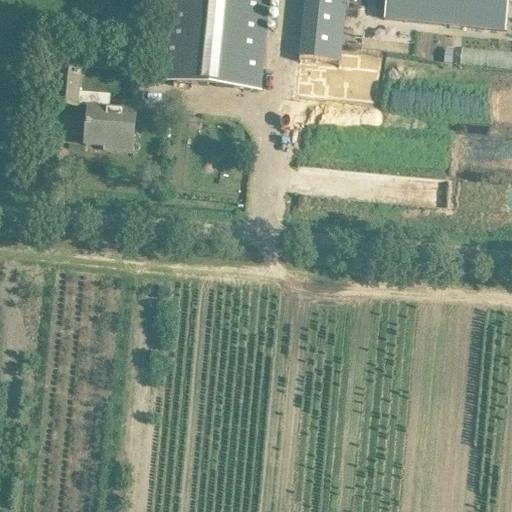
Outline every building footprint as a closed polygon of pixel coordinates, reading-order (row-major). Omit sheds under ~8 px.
[(167,0),(161,61),(159,81),(260,91),(269,0),(167,0)] [(340,54),(345,0),(305,0),(299,62),(339,66),(340,54)] [(386,0),(385,20),(504,33),(507,0),(386,0)] [(375,103),(379,70),(359,68),(360,57),(361,57),(361,56),(360,55),(360,56),(340,54),(339,66),(299,62),(296,95),(336,99),(375,103)] [(58,71),(57,86),(55,106),(77,108),(80,73),(58,71)] [(89,112),(87,126),(85,146),(116,149),(116,153),(132,155),(135,117),(89,112)]
